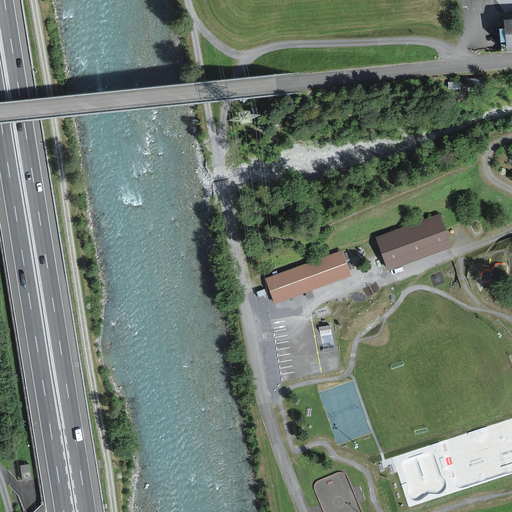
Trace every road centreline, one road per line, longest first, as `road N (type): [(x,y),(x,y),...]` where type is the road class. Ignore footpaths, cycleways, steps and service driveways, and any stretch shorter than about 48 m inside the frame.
road 1 (unclassified): [(450,65),(446,51),(429,42),(289,44),(253,54),(231,86),(221,180),(257,376),(304,511)]
road 2 (motorway): [(88,511),(5,0)]
road 3 (unclassified): [(0,113),(450,65)]
road 4 (motorway): [(0,121),(63,511)]
road 5 (track): [(190,14),(219,166)]
